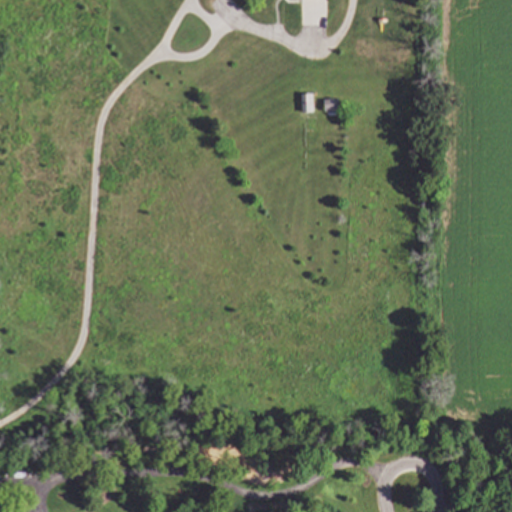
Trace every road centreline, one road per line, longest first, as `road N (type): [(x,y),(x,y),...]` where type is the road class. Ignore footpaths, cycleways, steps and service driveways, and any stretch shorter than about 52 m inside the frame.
road 1 (residential): [(192,0),(156,62),(119,94),(100,140),(77,352),(43,393),(0,425)]
road 2 (residential): [(433,511),(435,482),(416,463),(386,473),(384,511)]
